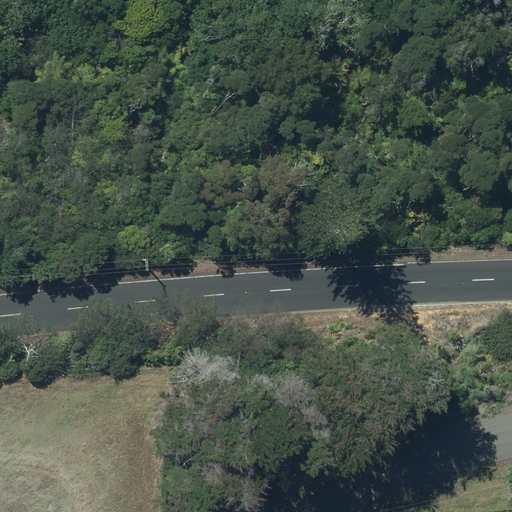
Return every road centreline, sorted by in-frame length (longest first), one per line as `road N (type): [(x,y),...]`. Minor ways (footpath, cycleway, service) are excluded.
road 1 (tertiary): [(511,279),(0,316)]
road 2 (unclassified): [(511,439),(396,474),(308,511)]
